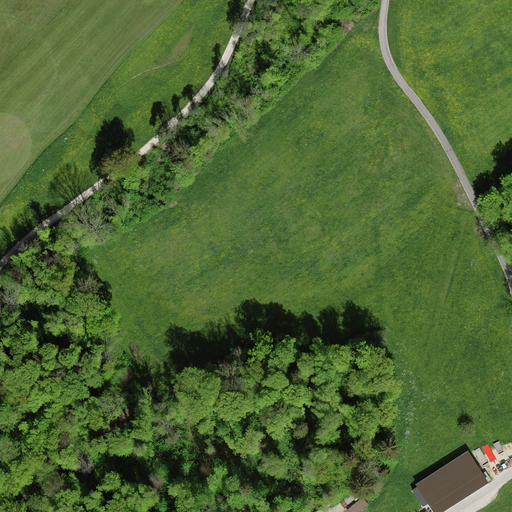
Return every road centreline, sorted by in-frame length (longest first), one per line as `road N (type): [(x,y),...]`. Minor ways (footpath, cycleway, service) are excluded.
road 1 (track): [(0,268),(210,90),(250,0)]
road 2 (unclassified): [(387,0),(383,45),(392,70),(461,171),(511,289)]
road 3 (track): [(14,511),(138,403)]
